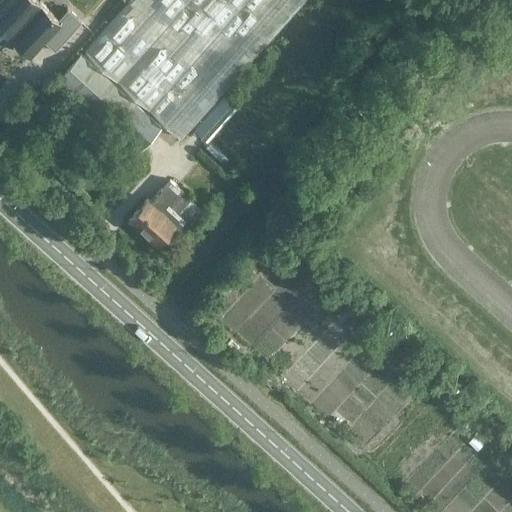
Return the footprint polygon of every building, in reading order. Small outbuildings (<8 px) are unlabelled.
[(0,25),(9,33),(39,0),(38,0),(0,0),(0,1),(0,25)] [(39,0),(9,33),(30,52),(42,39),(54,50),(81,21),(67,8),(58,18),(39,0)] [(127,0),(83,50),(181,138),(304,0),(127,0)] [(112,126),(114,124),(141,148),(161,125),(135,101),(80,53),(58,77),(112,126)] [(213,128),(227,112),(216,101),(201,117),(213,128)] [(172,221),(192,199),(171,181),(152,203),(148,199),(129,220),(158,246),(176,225),(172,221)]
